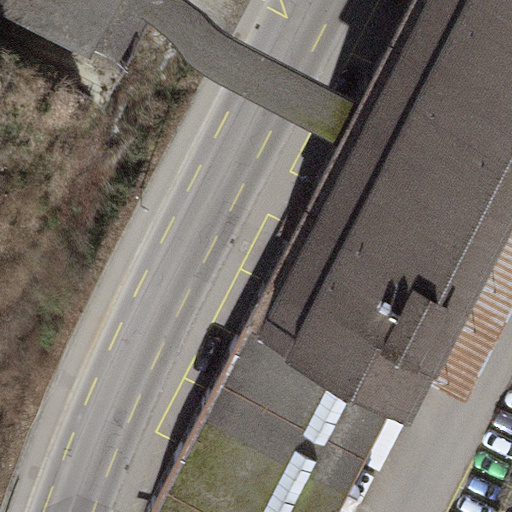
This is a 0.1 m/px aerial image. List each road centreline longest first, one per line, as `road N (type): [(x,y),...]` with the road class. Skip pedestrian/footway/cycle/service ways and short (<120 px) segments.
road 1 (tertiary): [(319,0),(121,389),(77,511)]
road 2 (unknown): [(511,275),(484,318),(395,511)]
